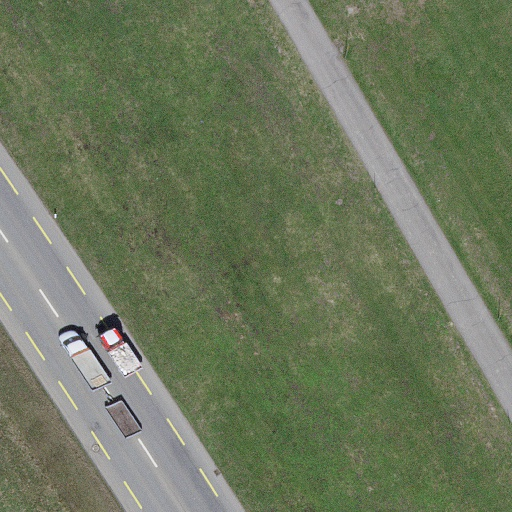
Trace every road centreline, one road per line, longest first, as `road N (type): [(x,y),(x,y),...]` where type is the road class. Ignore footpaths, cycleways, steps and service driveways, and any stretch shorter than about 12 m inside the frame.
road 1 (residential): [(511,383),(287,0)]
road 2 (secondary): [(0,232),(183,511)]
